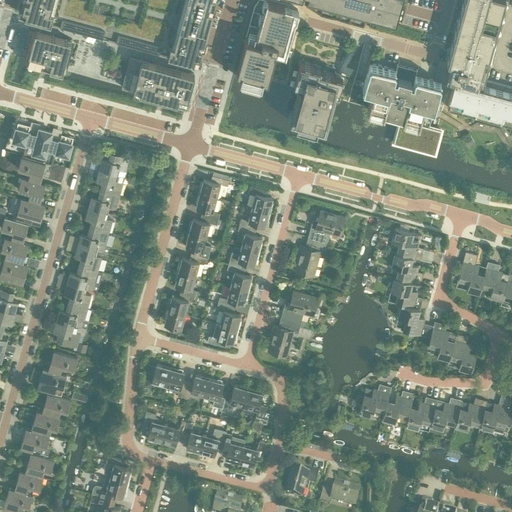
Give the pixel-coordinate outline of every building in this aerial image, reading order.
[(24,0),(21,13),(51,22),(56,23),(170,54),(175,56),(197,62),(210,15),(214,0),(24,0)] [(245,37),(236,71),(241,72),(240,78),(261,84),(262,78),(267,79),(277,82),(290,35),(295,19),(298,9),(266,0),(266,2),(269,2),(268,7),(265,6),(262,15),(265,16),(264,20),(261,19),(259,27),(249,25),(245,37)] [(307,0),(308,1),(309,1),(309,0),(314,0),(314,2),(323,5),(324,2),(329,4),(329,6),(338,9),(338,6),(344,8),(343,10),(352,13),(353,10),(358,11),(358,14),(396,25),(399,15),(396,15),(399,3),(402,3),(402,0),(307,0)] [(511,85),(492,80),(484,78),(505,0),(464,0),(448,59),(448,61),(446,66),(457,69),(447,103),(511,121),(511,85)] [(36,28),(27,59),(44,64),(63,69),(71,38),(36,28)] [(290,35),(277,82),(283,84),(299,88),(290,119),(297,120),(296,125),(316,130),(317,126),(325,128),(333,98),(347,102),(348,102),(354,80),(361,54),(360,54),(355,53),(347,51),(307,40),(297,37),(290,35)] [(131,54),(122,85),(162,96),(187,103),(195,72),(131,54)] [(369,62),(364,82),(359,81),(354,80),(348,102),(368,107),(367,110),(400,118),(393,141),(435,153),(439,138),(442,128),(429,125),(436,100),(447,103),(457,69),(446,66),(448,61),(439,59),(433,79),(415,75),(417,68),(397,62),(395,69),(369,62)] [(25,143),(22,155),(53,163),(56,152),(69,155),(72,142),(73,136),(61,133),(60,139),(51,136),(52,131),(39,127),(38,133),(29,130),(30,125),(18,121),(16,127),(12,140),(25,143)] [(102,157),(99,168),(125,176),(126,171),(130,157),(111,151),(109,159),(102,157)] [(40,182),(46,163),(21,156),(18,167),(30,171),(28,179),(40,182)] [(125,176),(99,168),(96,180),(102,182),(100,189),(119,195),(123,181),(125,176)] [(228,185),(229,179),(212,175),(211,180),(203,178),(200,192),(217,197),(221,183),(228,185)] [(40,203),(45,183),(40,182),(28,179),(21,177),(18,188),(30,192),(27,199),(40,203)] [(255,195),(252,206),(269,211),(273,197),(265,195),(267,190),(250,185),(247,192),(255,195)] [(115,208),(119,195),(100,189),(98,197),(91,195),(88,206),(105,211),(107,205),(115,208)] [(219,218),(220,213),(213,211),(217,197),(200,192),(196,206),(203,208),(202,213),(219,218)] [(40,223),(45,204),(40,203),(27,199),(21,197),(18,209),(16,217),(28,220),(40,223)] [(109,232),(112,219),(104,217),(105,211),(88,206),(85,217),(92,219),(89,227),(109,232)] [(266,225),(269,211),(252,206),(248,220),(241,218),(240,224),(256,228),(258,223),(266,225)] [(340,234),(345,216),(321,209),(316,227),(311,225),(308,236),(328,241),(331,232),(340,234)] [(217,224),(219,218),(202,213),(200,219),(193,217),(189,231),(207,236),(210,222),(217,224)] [(23,242),(28,222),(5,216),(1,228),(13,231),(11,238),(23,242)] [(259,250),(262,236),(255,234),(256,228),(240,224),(238,230),(245,231),(241,245),(259,250)] [(105,245),(109,232),(89,227),(87,234),(81,233),(77,244),(95,249),(107,252),(109,246),(105,245)] [(420,259),(423,248),(416,246),(417,241),(411,240),(414,232),(395,227),(392,240),(399,242),(396,252),(413,257),(420,259)] [(208,257),(209,252),(211,246),(204,244),(207,236),(189,231),(185,245),(193,247),(191,253),(208,257)] [(23,242),(11,238),(11,239),(0,235),(0,255),(4,257),(11,259),(23,262),(28,243),(23,242)] [(325,251),(328,241),(308,236),(305,246),(300,244),(298,251),(300,252),(295,269),(314,274),(321,250),(325,251)] [(98,270),(102,257),(93,254),(95,249),(77,244),(74,255),(81,257),(79,265),(98,270)] [(255,264),(259,250),(241,245),(239,253),(232,251),(229,263),(246,267),(248,262),(255,264)] [(465,250),(458,278),(468,281),(466,288),(479,292),(481,285),(484,274),(477,272),(479,266),(474,265),(477,254),(465,250)] [(396,252),(394,252),(391,265),(398,267),(396,277),(412,281),(420,284),(423,272),(416,270),(417,265),(411,264),(413,257),(396,252)] [(206,263),(208,257),(191,253),(190,258),(182,256),(178,270),(196,275),(200,261),(206,263)] [(0,276),(23,283),(28,264),(23,262),(11,259),(4,257),(0,271),(0,276)] [(484,274),(481,285),(491,287),(489,295),(502,298),(503,296),(507,280),(509,275),(502,273),(502,272),(497,271),(499,264),(488,261),(484,274)] [(248,289),(252,276),(244,273),(246,267),(229,263),(227,269),(234,270),(230,284),(248,289)] [(94,283),(98,270),(79,265),(77,272),(70,270),(67,282),(84,287),(97,290),(99,284),(94,283)] [(198,296),(199,290),(192,288),(196,275),(178,270),(175,284),(182,286),(180,292),(198,296)] [(507,280),(503,296),(511,298),(511,303),(511,307),(511,273),(509,273),(509,275),(507,280)] [(396,277),(394,276),(390,289),(398,291),(395,302),(401,303),(419,308),(422,297),(415,295),(416,290),(410,289),(412,281),(396,277)] [(87,307),(91,294),(82,292),(84,287),(67,282),(64,293),(70,295),(68,302),(87,307)] [(244,303),(248,289),(230,284),(227,298),(220,296),(218,302),(235,306),(237,301),(244,303)] [(0,307),(15,311),(18,301),(12,299),(14,291),(0,287),(0,307)] [(313,314),(318,296),(294,289),(289,307),(284,306),(281,316),(306,323),(307,321),(301,320),(304,312),(313,314)] [(196,302),(198,296),(180,292),(179,297),(172,295),(168,309),(185,314),(189,300),(196,302)] [(87,307),(68,302),(66,310),(59,308),(56,319),(73,324),(86,328),(88,320),(84,319),(87,307)] [(237,328),(241,314),(234,313),(235,306),(218,302),(217,308),(224,310),(220,323),(237,328)] [(430,336),(433,324),(423,321),(424,317),(417,315),(419,308),(401,303),(398,316),(405,318),(402,329),(430,336)] [(12,323),(15,311),(0,307),(0,327),(3,329),(5,321),(12,323)] [(187,335),(188,330),(181,328),(185,314),(168,309),(164,323),(171,325),(170,331),(187,335)] [(306,327),(306,323),(281,316),(278,326),(273,324),(271,332),(273,332),(268,349),(287,354),(293,330),(298,332),(300,325),(306,327)] [(60,332),(57,340),(74,345),(74,348),(85,352),(87,344),(78,341),(80,333),(84,334),(86,328),(73,324),(56,319),(53,330),(60,332)] [(449,358),(450,356),(456,334),(444,330),(446,324),(434,320),(433,324),(430,336),(428,344),(438,347),(436,355),(449,358)] [(234,342),(237,328),(220,323),(216,337),(209,335),(207,341),(224,346),(226,340),(234,342)] [(471,370),(478,346),(466,343),(468,336),(456,332),(456,334),(450,356),(460,359),(458,366),(471,370)] [(74,369),(77,357),(53,350),(47,369),(60,373),(62,365),(74,369)] [(394,359),(392,364),(399,366),(401,359),(396,358),(394,359)] [(156,365),(149,363),(142,384),(150,387),(152,380),(166,383),(171,367),(157,363),(156,365)] [(184,396),(188,379),(183,378),(185,370),(171,367),(166,383),(175,386),(174,391),(178,392),(178,394),(184,396)] [(61,394),(66,375),(60,373),(47,369),(45,369),(42,368),(37,387),(61,394)] [(205,394),(210,377),(196,373),(194,381),(188,379),(184,396),(189,398),(190,396),(193,397),(196,396),(197,392),(205,394)] [(222,407),(227,390),(221,388),(223,381),(210,377),(205,394),(214,396),(212,404),(222,407)] [(357,392),(355,401),(361,403),(359,411),(372,414),(374,406),(384,409),(387,399),(391,385),(379,382),(377,389),(373,388),(366,386),(364,393),(363,394),(357,392)] [(244,405),(248,388),(235,384),(233,391),(227,390),(222,407),(232,409),(234,402),(244,405)] [(266,422),(269,411),(265,410),(267,404),(260,402),(263,391),(248,388),(244,405),(258,408),(255,419),(263,421),(266,422)] [(384,409),(382,417),(394,421),(397,413),(407,415),(410,405),(413,392),(402,389),(401,396),(396,394),(394,401),(387,399),(384,409)] [(68,411),(71,399),(47,392),(41,411),(58,416),(60,409),(68,411)] [(480,423),(479,425),(492,429),(494,421),(505,424),(511,397),(511,395),(501,393),(498,404),(493,403),(491,409),(484,407),(479,423),(480,423)] [(407,415),(405,423),(418,427),(420,419),(430,422),(435,406),(437,398),(425,395),(423,402),(419,401),(417,407),(410,405),(407,415)] [(430,422),(430,424),(443,427),(445,420),(455,423),(459,406),(461,399),(450,396),(448,402),(444,401),(442,408),(435,406),(430,422)] [(455,423),(454,425),(468,428),(470,420),(479,423),(484,407),(486,399),(475,396),(473,403),(469,402),(467,408),(459,406),(455,423)] [(58,416),(41,411),(36,410),(31,429),(48,434),(50,427),(57,429),(60,417),(58,416)] [(148,436),(161,439),(166,422),(158,420),(158,419),(158,417),(157,416),(156,416),(154,415),(155,412),(146,410),(140,429),(145,431),(146,431),(145,433),(145,432),(144,433),(145,433),(148,434),(148,436)] [(183,437),(188,421),(182,419),(180,426),(166,422),(161,439),(175,443),(177,436),(183,437)] [(263,421),(255,419),(254,419),(252,427),(261,429),(263,421)] [(200,450),(205,433),(191,429),(193,422),(188,421),(183,437),(189,439),(186,446),(200,450)] [(212,435),(205,433),(200,450),(214,454),(216,446),(222,448),(226,431),(214,427),(212,435)] [(48,434),(31,429),(25,428),(20,447),(48,455),(50,447),(46,446),(50,434),(48,434)] [(226,431),(222,448),(227,449),(225,457),(239,461),(244,443),(245,439),(231,435),(232,433),(226,431)] [(107,448),(110,440),(96,436),(94,444),(107,448)] [(261,458),(265,442),(259,440),(258,447),(244,443),(239,461),(253,464),(255,457),(261,458)] [(51,471),(54,459),(30,452),(24,471),(42,476),(44,469),(51,471)] [(127,481),(131,467),(123,465),(125,459),(108,455),(106,460),(109,461),(106,475),(127,481)] [(316,485),(320,471),(309,468),(308,473),(292,469),(286,493),(302,498),(304,490),(307,491),(309,483),(316,485)] [(24,471),(19,470),(14,489),(31,494),(33,487),(40,489),(43,476),(42,476),(24,471)] [(92,492),(97,494),(114,498),(116,493),(123,495),(127,481),(106,475),(103,486),(97,484),(96,484),(94,485),(93,487),(92,492)] [(355,506),(360,489),(335,483),(333,491),(324,489),(320,502),(330,504),(332,499),(355,506)] [(29,505),(33,494),(31,494),(14,489),(8,487),(3,506),(21,511),(23,504),(29,505)] [(114,498),(97,494),(96,500),(102,501),(99,511),(118,511),(120,506),(113,504),(114,498)] [(218,494),(214,510),(219,511),(244,511),(245,511),(243,511),(244,508),(246,509),(248,501),(218,494)] [(437,511),(438,509),(431,507),(433,500),(423,497),(418,511),(437,511)] [(448,511),(450,504),(440,502),(438,509),(437,511),(448,511)]
